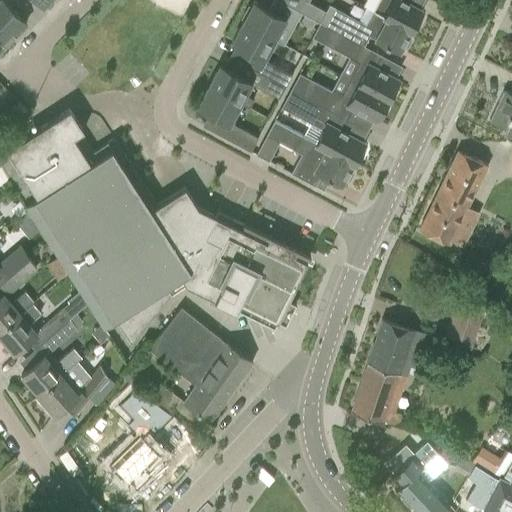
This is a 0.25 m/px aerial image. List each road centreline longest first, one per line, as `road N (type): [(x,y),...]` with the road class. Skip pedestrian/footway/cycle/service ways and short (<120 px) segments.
road 1 (residential): [(366,236),(163,124),(163,96),(214,0)]
road 2 (tertiary): [(366,236),(477,0)]
road 3 (residential): [(180,511),(278,407),(311,391)]
road 4 (tertiary): [(311,391),(366,236)]
road 5 (tertiary): [(355,511),(315,452),(311,391)]
road 6 (residential): [(69,511),(0,410)]
